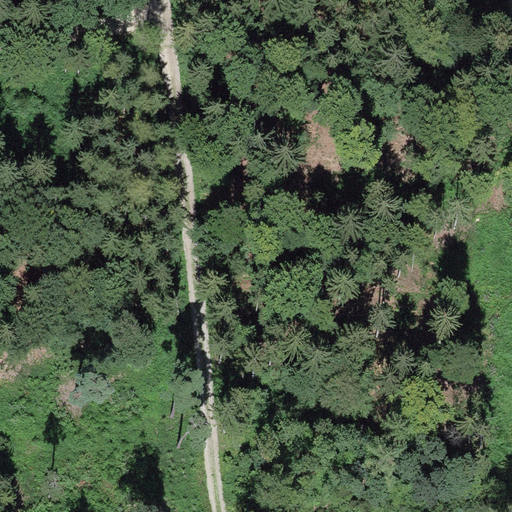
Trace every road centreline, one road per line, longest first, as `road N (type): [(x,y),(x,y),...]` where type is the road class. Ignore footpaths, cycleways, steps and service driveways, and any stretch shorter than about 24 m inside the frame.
road 1 (track): [(225,511),(160,15)]
road 2 (track): [(160,15),(0,54)]
